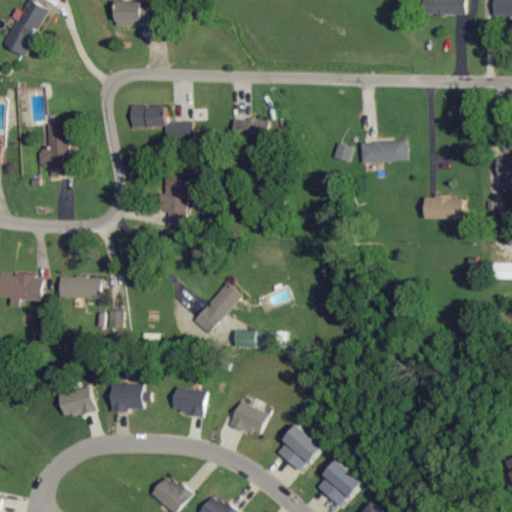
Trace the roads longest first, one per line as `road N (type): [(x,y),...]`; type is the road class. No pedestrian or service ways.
road 1 (residential): [(0,220),(90,226),(118,215),(122,180),(108,93),(127,74),(511,81)]
road 2 (residential): [(304,511),(258,472),(207,448),(160,441),(81,449),(55,467),(42,511)]
